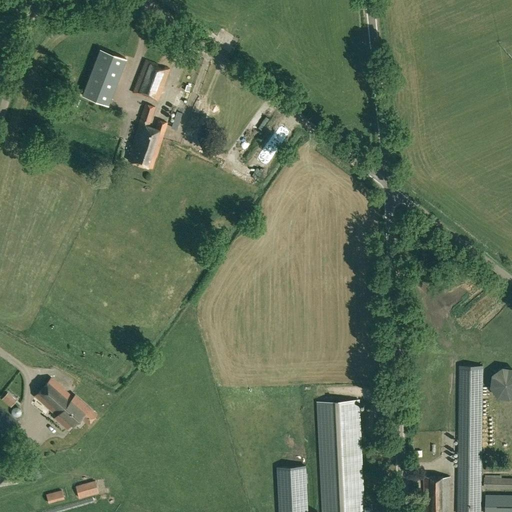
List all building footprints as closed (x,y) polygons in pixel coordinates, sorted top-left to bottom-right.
[(125,61),(99,51),(81,98),(107,108),(125,61)] [(158,101),(170,69),(145,59),(133,91),(158,101)] [(156,156),(167,122),(158,119),(155,128),(149,126),(155,107),(146,103),(133,140),(134,141),(128,160),(152,168),(156,156)] [(180,119),(184,112),(179,110),(175,117),(180,119)] [(481,511),(483,366),(460,366),(458,511),(481,511)] [(503,379),(508,378),(510,387),(511,386),(511,371),(502,374),(503,379)] [(88,422),(96,414),(75,395),(73,396),(52,377),(35,395),(57,415),(55,417),(67,428),(72,422),(74,423),(81,416),(88,422)] [(8,391),(3,397),(13,405),(18,399),(8,391)] [(318,397),(323,511),(364,511),(359,396),(318,397)] [(0,440),(3,443),(20,424),(0,406),(0,440)] [(0,486),(19,483),(11,451),(0,452),(0,486)] [(21,476),(41,472),(37,458),(18,463),(21,476)] [(280,511),(308,511),(306,466),(278,467),(280,511)] [(511,488),(511,477),(501,477),(501,476),(486,475),(486,478),(485,478),(484,488),(511,488)] [(424,511),(450,511),(451,476),(425,476),(424,511)] [(79,498),(99,492),(95,480),(75,485),(79,498)] [(49,503),(65,498),(61,490),(46,494),(49,503)] [(511,511),(511,495),(487,495),(486,511),(511,511)]
